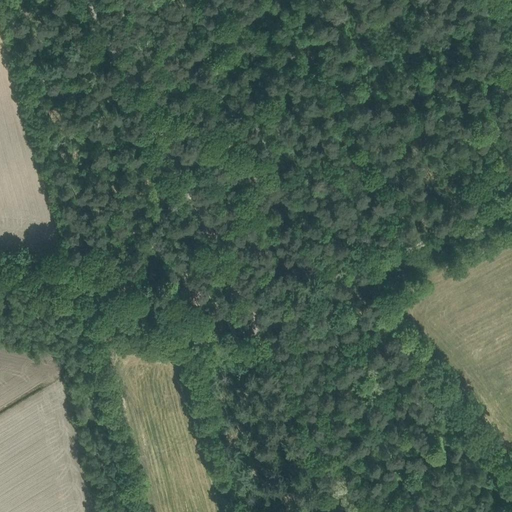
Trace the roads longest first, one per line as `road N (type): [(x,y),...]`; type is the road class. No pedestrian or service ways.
road 1 (track): [(355,511),(93,0)]
road 2 (track): [(258,322),(231,341),(110,305),(74,284),(72,264),(0,259)]
road 3 (track): [(258,322),(511,192)]
